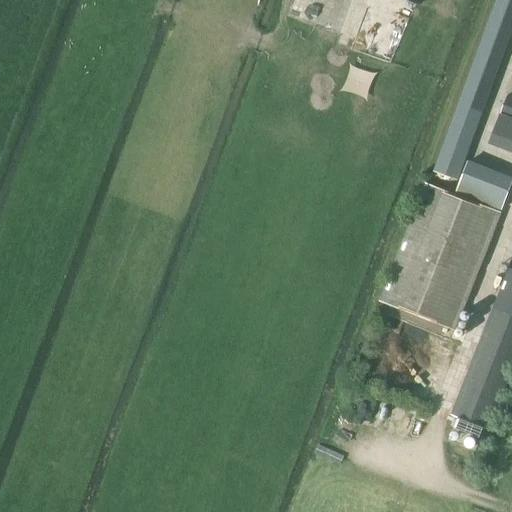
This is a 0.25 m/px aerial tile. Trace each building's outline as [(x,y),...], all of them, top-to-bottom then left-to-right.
[(511,0),(496,0),(434,171),(458,180),(511,30),(511,0)] [(511,96),(506,94),(489,140),(511,148),(511,96)] [(511,182),(511,177),(468,161),(455,194),(501,211),(511,182)] [(455,331),(501,213),(425,183),(379,301),(455,331)] [(511,261),(489,321),(452,415),(489,430),(511,370),(511,261)] [(377,421),(383,406),(366,399),(360,413),(377,421)]
